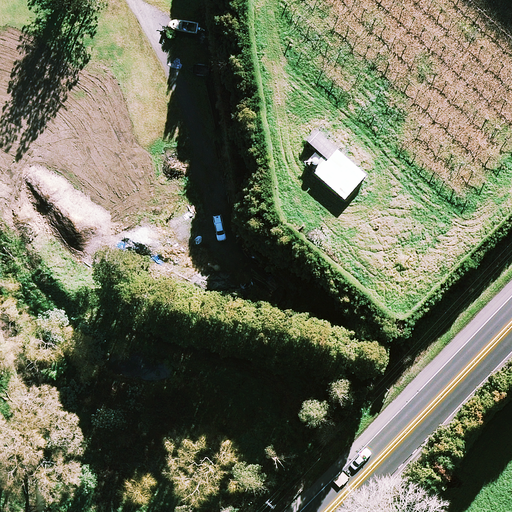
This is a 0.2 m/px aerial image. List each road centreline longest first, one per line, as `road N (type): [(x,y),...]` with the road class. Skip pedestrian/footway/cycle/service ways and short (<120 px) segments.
road 1 (track): [(511,176),(483,199),(425,209),(365,167),(345,63),(359,0)]
road 2 (trunk): [(302,511),(511,282)]
road 3 (trunk): [(511,366),(372,511)]
